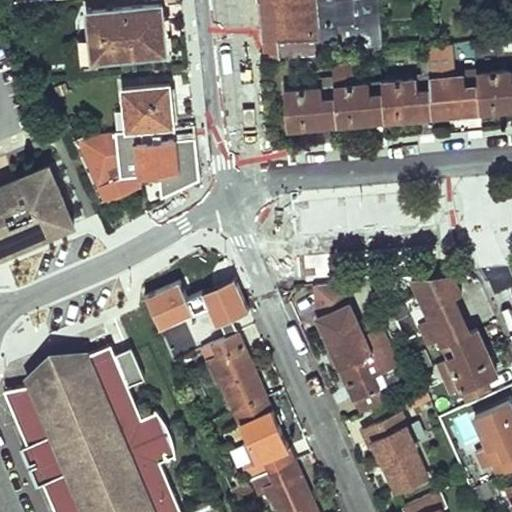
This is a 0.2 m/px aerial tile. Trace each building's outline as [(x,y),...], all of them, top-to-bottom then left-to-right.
[(278,38),(274,0),(258,0),(262,39),(278,38)] [(318,0),(274,0),(278,38),(278,56),(322,52),(322,36),(318,0)] [(318,0),(322,36),(337,35),(336,21),(354,20),(352,0),(318,0)] [(363,0),(352,0),(354,20),(355,22),(360,22),(365,21),(363,0)] [(380,15),(378,0),(363,0),(365,21),(360,22),(360,25),(376,24),(376,19),(380,20),(380,15)] [(398,0),(378,0),(380,15),(400,14),(398,0)] [(96,58),(167,52),(163,2),(89,9),(91,34),(81,35),(84,64),(96,63),(96,58)] [(511,35),(502,36),(504,44),(511,43),(511,35)] [(446,41),(426,43),(428,57),(429,66),(439,65),(437,54),(447,53),(446,45),(446,41)] [(468,43),(446,45),(447,53),(469,50),(468,43)] [(355,82),(350,50),(332,52),(334,75),(336,94),(339,120),(355,119),(354,113),(369,111),(369,117),(386,117),(382,79),(355,82)] [(511,67),(479,70),(481,108),(498,106),(497,100),(511,99),(511,67)] [(464,72),(430,74),(433,112),(450,111),(449,105),(464,104),(465,109),(481,108),(479,70),(478,68),(464,69),(464,72)] [(422,75),(382,79),(386,117),(403,115),(401,109),(417,108),(417,113),(433,112),(430,74),(422,75)] [(336,94),(334,75),(320,75),(321,84),(327,84),(328,94),(336,94)] [(175,125),(172,83),(125,87),(129,129),(137,128),(159,126),(175,125)] [(321,84),(289,87),(291,124),(309,122),(309,117),(321,117),(322,122),(339,120),(336,94),(328,94),(327,84),(321,84)] [(133,175),(160,172),(162,196),(198,178),(194,137),(161,140),(159,126),(137,128),(138,142),(127,143),(127,151),(120,151),(122,176),(133,175)] [(138,142),(137,128),(129,129),(118,130),(120,151),(127,151),(127,143),(138,142)] [(75,134),(106,203),(139,186),(133,175),(122,176),(120,151),(118,130),(75,134)] [(0,258),(81,224),(53,161),(17,176),(19,181),(0,188),(0,258)] [(17,176),(0,183),(0,188),(19,181),(17,176)] [(455,299),(464,294),(454,272),(414,276),(436,325),(449,354),(436,361),(451,393),(464,387),(471,402),(498,390),(492,377),(500,374),(489,351),(484,353),(481,347),(486,345),(480,330),(471,334),(455,299)] [(204,347),(238,332),(227,308),(241,302),(228,273),(181,293),(184,300),(204,347)] [(154,313),(184,300),(181,293),(174,276),(143,289),(154,313)] [(348,281),(316,284),(321,316),(362,408),(386,398),(375,374),(399,363),(383,328),(366,335),(350,303),(348,281)] [(267,395),(239,332),(238,332),(204,347),(219,378),(222,376),(236,409),(267,395)] [(126,336),(112,342),(125,372),(139,366),(126,336)] [(17,386),(6,389),(28,441),(24,442),(40,481),(45,479),(58,511),(184,511),(162,459),(177,453),(158,409),(143,415),(125,372),(112,342),(79,356),(82,362),(34,382),(17,386)] [(426,351),(414,356),(420,372),(433,365),(426,351)] [(54,367),(31,377),(34,382),(82,362),(79,356),(54,367)] [(404,395),(410,408),(433,398),(427,386),(404,395)] [(294,458),(267,395),(236,409),(250,440),(246,441),(261,473),(272,468),(294,458)] [(511,404),(510,401),(476,416),(490,445),(479,450),(486,465),(496,460),(502,474),(511,469),(511,404)] [(404,411),(355,432),(361,447),(377,440),(399,489),(429,476),(415,445),(418,444),(404,411)] [(319,511),(294,458),(272,468),(277,479),(266,484),(275,506),(280,504),(283,511),(319,511)] [(468,478),(473,487),(483,483),(478,471),(468,476),(468,478)] [(483,483),(473,487),(478,501),(502,491),(496,477),(483,483)] [(450,506),(442,489),(405,505),(408,511),(444,511),(443,509),(450,506)]
